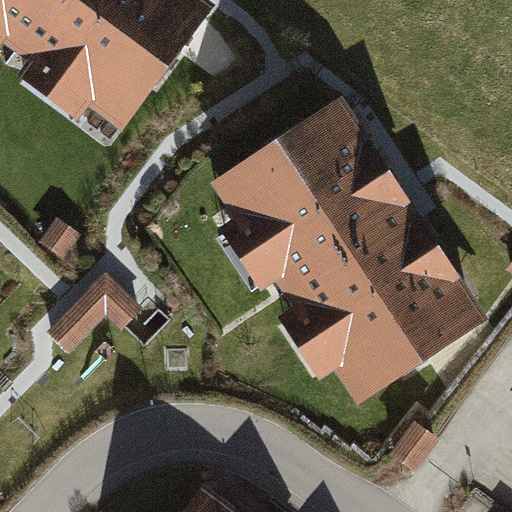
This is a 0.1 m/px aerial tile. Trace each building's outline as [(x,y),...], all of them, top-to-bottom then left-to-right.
[(219,3),(215,0),(0,0),(0,59),(9,46),(35,64),(23,81),(86,124),(98,107),(131,130),(219,3)] [(487,322),(340,105),(212,190),(236,225),(216,238),(257,299),(276,286),(294,313),(276,324),(319,387),(336,375),(359,408),(487,322)] [(57,223),(37,245),(61,267),(81,245),(57,223)] [(111,275),(53,335),(72,354),(109,316),(127,334),(149,311),(111,275)] [(432,434),(418,423),(393,456),(409,468),(417,475),(443,442),(432,434)] [(9,439),(0,444),(0,467),(2,470),(21,459),(9,439)] [(226,511),(199,493),(185,511),(226,511)]
